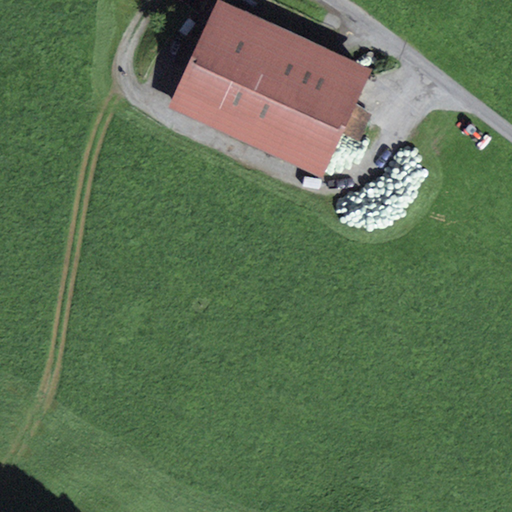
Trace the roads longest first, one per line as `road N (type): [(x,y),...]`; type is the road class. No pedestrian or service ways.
road 1 (track): [(0,481),(54,344),(101,114),(125,78),(124,57),(151,0)]
road 2 (track): [(335,0),(511,128)]
